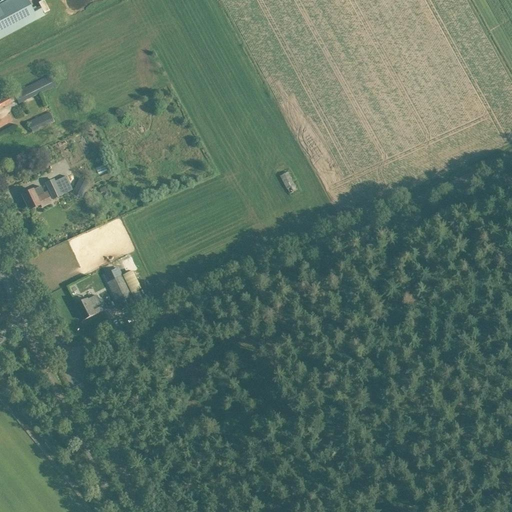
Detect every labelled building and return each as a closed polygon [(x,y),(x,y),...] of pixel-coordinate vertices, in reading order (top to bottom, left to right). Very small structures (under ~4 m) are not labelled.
[(7,0),(0,4),(0,39),(2,38),(37,19),(38,19),(42,17),(44,15),(40,7),(33,11),(27,0),(7,0)] [(19,104),(56,85),(51,76),(14,94),(19,104)] [(0,108),(14,101),(11,96),(0,101),(0,108)] [(49,112),(27,122),(32,132),(54,122),(49,112)] [(287,172),(279,177),(289,194),(297,190),(287,172)] [(55,182),(54,180),(46,183),(54,200),(61,196),(61,195),(72,190),(66,176),(55,182)] [(79,178),(74,187),(84,192),(89,183),(79,178)] [(33,190),(30,191),(21,195),(29,211),(40,205),(41,207),(52,203),(47,192),(44,194),(40,186),(33,190)] [(112,281),(108,283),(121,310),(135,303),(128,288),(134,285),(128,273),(122,276),(116,263),(106,268),(112,281)] [(82,286),(87,295),(88,297),(94,294),(88,283),(82,286)] [(103,310),(100,304),(100,303),(96,296),(95,296),(77,305),(84,320),(96,315),(95,314),(103,310)]
